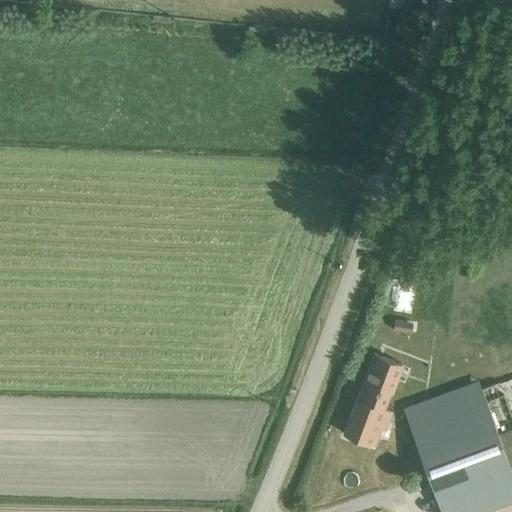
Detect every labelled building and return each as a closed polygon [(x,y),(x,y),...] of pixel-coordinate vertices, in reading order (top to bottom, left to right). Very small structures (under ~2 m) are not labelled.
[(275,26),(274,34),(334,40),(335,32),(275,26)] [(399,276),(393,309),(411,313),(417,279),(399,276)] [(394,318),(393,328),(412,331),(413,320),(394,318)] [(374,350),(342,432),(375,444),(382,427),(386,429),(393,409),(386,406),(405,362),(374,350)] [(440,392),(405,405),(443,511),(477,511),(511,499),(511,413),(500,380),(463,392),(459,382),(439,389),(440,392)]
